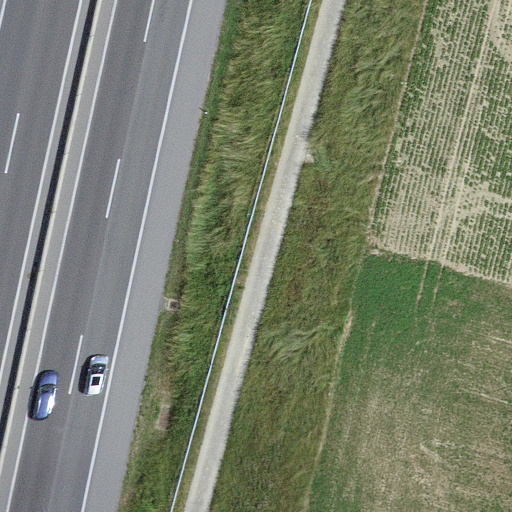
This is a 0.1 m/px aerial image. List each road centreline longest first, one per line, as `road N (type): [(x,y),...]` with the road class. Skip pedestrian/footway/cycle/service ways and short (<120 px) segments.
road 1 (track): [(197,511),(336,0)]
road 2 (motorway): [(45,511),(153,0)]
road 3 (motorway): [(43,0),(0,203)]
